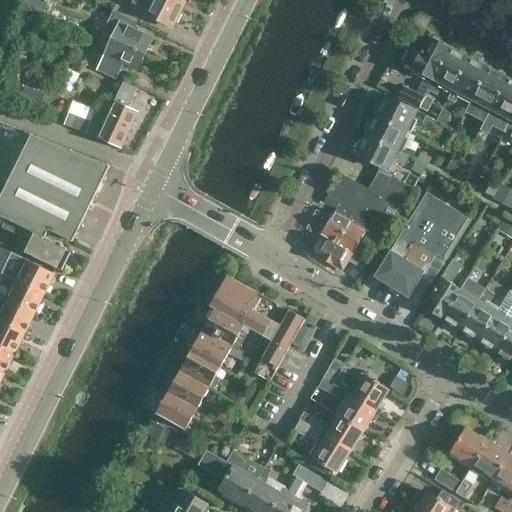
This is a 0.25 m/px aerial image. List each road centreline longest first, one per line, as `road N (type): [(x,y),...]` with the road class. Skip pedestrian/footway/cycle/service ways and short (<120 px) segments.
road 1 (secondary): [(0,491),(157,187)]
road 2 (residential): [(267,254),(404,0)]
road 3 (secondary): [(456,374),(267,254)]
road 4 (tertiary): [(157,187),(248,0)]
road 5 (residential): [(456,374),(371,511)]
road 6 (unknown): [(349,307),(282,445)]
road 7 (secondary): [(267,254),(157,187)]
